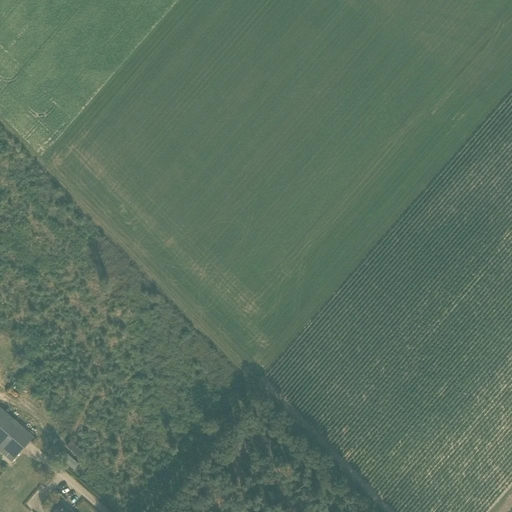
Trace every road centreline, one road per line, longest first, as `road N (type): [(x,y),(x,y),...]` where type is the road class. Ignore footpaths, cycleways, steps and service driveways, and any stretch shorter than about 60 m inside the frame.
road 1 (track): [(256,387),(0,117)]
road 2 (track): [(379,511),(256,387)]
road 3 (track): [(256,387),(152,511)]
